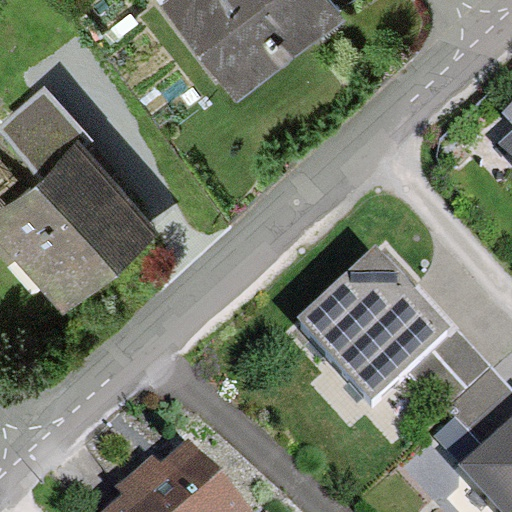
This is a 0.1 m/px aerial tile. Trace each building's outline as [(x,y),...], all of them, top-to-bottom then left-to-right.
[(160,0),(238,98),(351,10),(342,0),(160,0)] [(511,110),(505,116),(511,124),(511,137),(502,146),(511,157),(511,110)] [(0,199),(0,233),(63,304),(158,220),(79,130),(0,199)] [(378,255),(302,323),(375,404),(410,374),(452,336),(378,255)] [(458,331),(452,336),(410,374),(445,413),(449,410),(493,371),(458,331)] [(511,426),(511,391),(493,371),(449,410),(486,450),(511,426)] [(511,511),(511,432),(466,473),(501,511),(511,511)] [(250,511),(193,446),(165,470),(157,461),(119,493),(128,503),(117,511),(250,511)]
